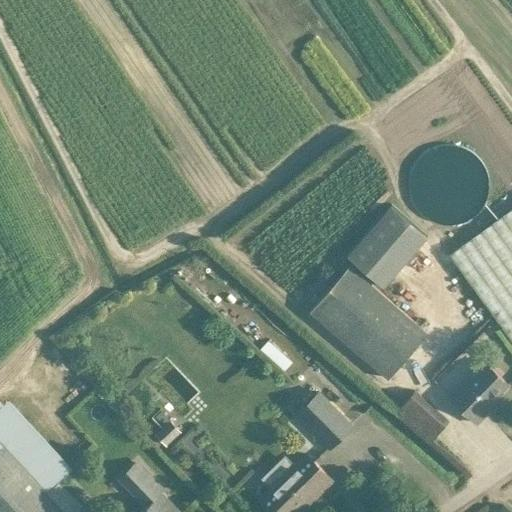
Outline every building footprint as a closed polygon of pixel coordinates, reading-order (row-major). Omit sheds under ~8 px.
[(489,190),(490,183),(489,176),(487,169),(484,163),(482,159),(480,157),(478,154),(472,149),(469,148),(466,146),(459,143),(456,143),(452,142),(445,142),(442,143),(438,143),(432,146),(426,149),(420,154),(418,157),(416,159),(414,163),(412,166),(410,172),(409,176),(408,179),(408,186),(409,190),(410,193),(412,200),(414,203),(416,206),(418,209),(420,211),(426,216),(428,218),(432,220),(438,222),(442,223),(445,223),(452,223),(456,223),(459,222),(463,221),(466,220),(469,218),(472,216),(478,211),(480,209),(482,206),(484,203),(486,200),(487,197),(489,190)] [(392,204),(348,255),(383,286),(428,235),(392,204)] [(511,208),(450,253),(511,339),(511,208)] [(427,331),(349,265),(310,310),(388,377),(427,331)] [(452,397),(463,409),(477,423),(486,413),(483,409),(508,384),(494,370),(488,364),(452,397)] [(398,407),(432,438),(448,420),(414,389),(398,407)] [(354,425),(319,390),(294,414),(330,450),(354,425)] [(0,511),(89,511),(60,480),(47,492),(3,445),(13,435),(0,420),(0,511)] [(163,425),(156,432),(166,443),(173,436),(163,425)] [(194,451),(207,436),(198,428),(186,443),(194,451)] [(274,486),(260,499),(272,511),(294,511),(305,501),(308,504),(333,480),(319,465),(307,453),(292,468),(284,459),(265,477),(274,486)] [(182,511),(183,511),(163,492),(166,488),(149,471),(129,490),(146,507),(139,511),(182,511)]
